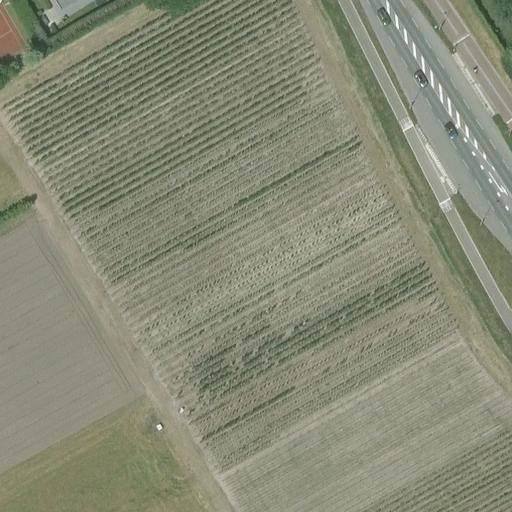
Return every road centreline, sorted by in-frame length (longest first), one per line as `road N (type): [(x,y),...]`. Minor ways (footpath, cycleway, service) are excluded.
road 1 (primary): [(511,206),(382,0)]
road 2 (unclassified): [(438,0),(511,111)]
